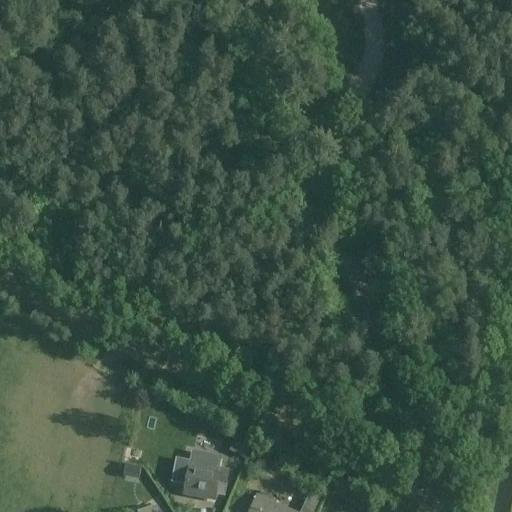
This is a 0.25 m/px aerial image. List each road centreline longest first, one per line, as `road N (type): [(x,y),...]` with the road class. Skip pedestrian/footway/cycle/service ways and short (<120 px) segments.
road 1 (track): [(511,113),(167,262),(0,270)]
road 2 (unclassified): [(436,511),(158,359),(0,285)]
